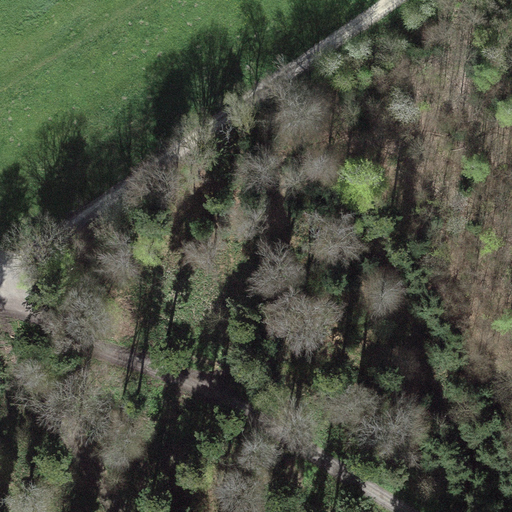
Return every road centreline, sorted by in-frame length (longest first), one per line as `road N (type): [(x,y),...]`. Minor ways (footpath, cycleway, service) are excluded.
road 1 (track): [(0,289),(184,145),(395,0)]
road 2 (track): [(0,290),(58,334),(268,422),(409,511)]
